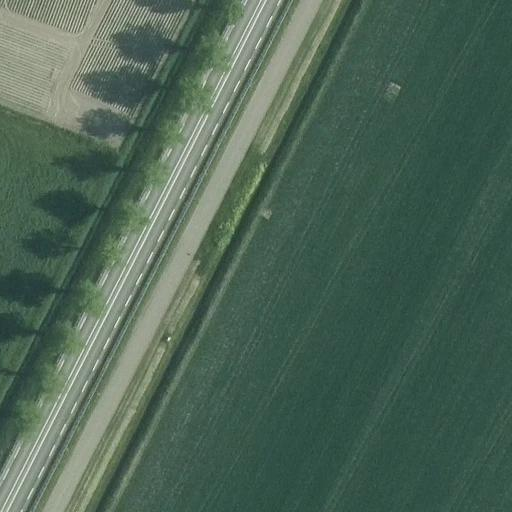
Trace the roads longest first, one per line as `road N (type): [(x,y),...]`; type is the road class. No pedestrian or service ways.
road 1 (trunk): [(4,511),(264,0)]
road 2 (unclassified): [(58,511),(316,0)]
